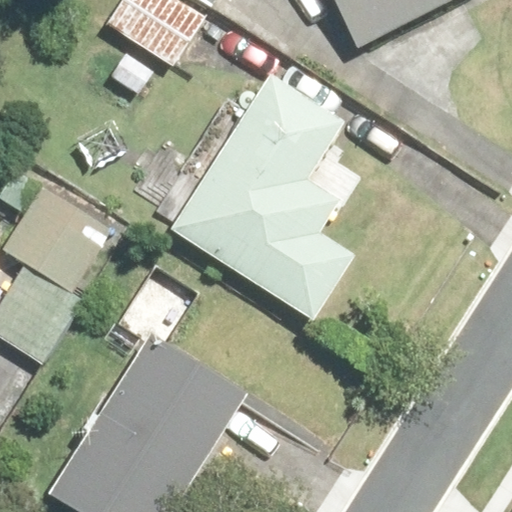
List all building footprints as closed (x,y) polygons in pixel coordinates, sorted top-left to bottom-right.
[(134,0),(115,30),(139,46),(113,86),(146,108),(172,68),(190,80),(225,29),(181,0),(134,0)] [(242,0),(210,0),(233,15),(242,0)] [(342,0),(370,56),(484,0),(342,0)] [(356,126),(286,80),(183,238),(324,331),(368,265),(331,241),(369,182),(334,159),(356,126)] [(6,209),(30,224),(8,257),(32,273),(0,321),(0,341),(41,369),(130,236),(65,192),(32,170),(6,209)] [(198,294),(159,266),(116,327),(155,355),(198,294)] [(203,511),(266,417),(163,348),(60,504),(72,511),(203,511)]
